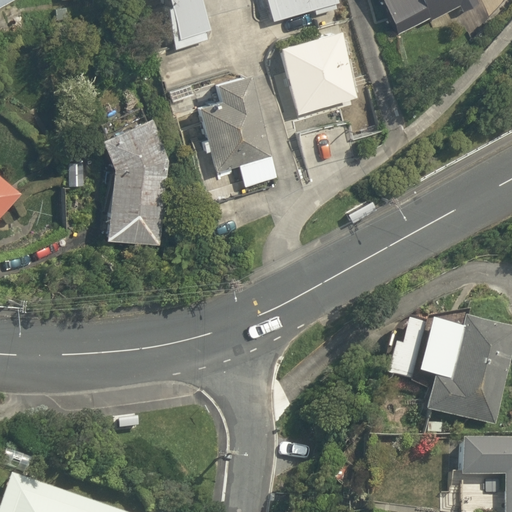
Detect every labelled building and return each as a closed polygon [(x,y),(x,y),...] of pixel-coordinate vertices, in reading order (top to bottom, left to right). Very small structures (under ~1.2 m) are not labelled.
[(204,27),(194,0),(156,0),(158,4),(154,5),(168,49),(202,39),(198,29),(204,27)] [(331,7),(328,0),(259,0),(266,21),(308,8),(310,14),(331,7)] [(408,0),(421,21),(452,5),(456,11),(472,2),(470,0),(408,0)] [(327,28),(268,46),(291,114),(350,95),(327,28)] [(239,187),(272,177),(237,72),(203,82),(208,98),(186,105),(198,139),(194,140),(197,151),(202,150),(208,171),(232,164),(239,187)] [(160,159),(141,117),(88,138),(102,166),(96,238),(153,244),(160,159)] [(422,378),(418,417),(493,424),(501,330),(400,322),(398,345),(380,344),(377,379),(405,381),(405,377),(422,378)] [(511,511),(511,437),(451,438),(452,475),(497,475),(497,511),(511,511)] [(0,487),(0,511),(118,511),(4,476),(0,487)]
